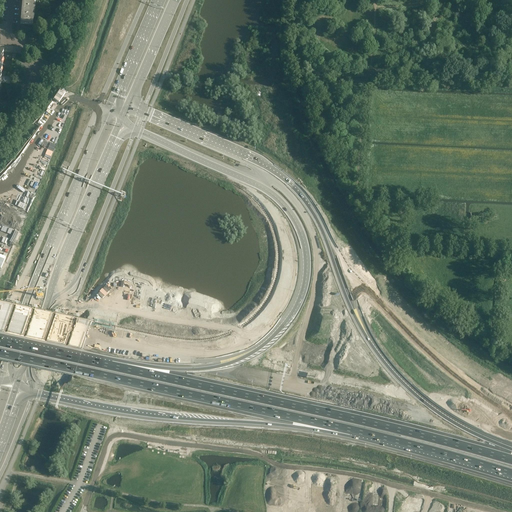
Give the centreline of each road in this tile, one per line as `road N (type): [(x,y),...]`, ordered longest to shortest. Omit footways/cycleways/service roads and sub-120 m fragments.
road 1 (motorway): [(0,324),(511,441)]
road 2 (motorway): [(511,408),(390,314),(291,183),(128,105)]
road 3 (motorway): [(130,127),(252,184),(273,205),(288,239),(286,287),(263,322),(226,343),(171,351)]
road 4 (motorway): [(0,352),(358,429)]
road 5 (motorway): [(511,429),(171,351)]
road 6 (primary): [(106,109),(12,353)]
road 7 (motorway): [(261,424),(384,444),(511,480)]
road 8 (primary): [(22,372),(113,136)]
road 9 (motorway): [(33,393),(261,424)]
road 10 (motorway): [(171,351),(0,313)]
road 11 (motorway): [(358,429),(511,470)]
